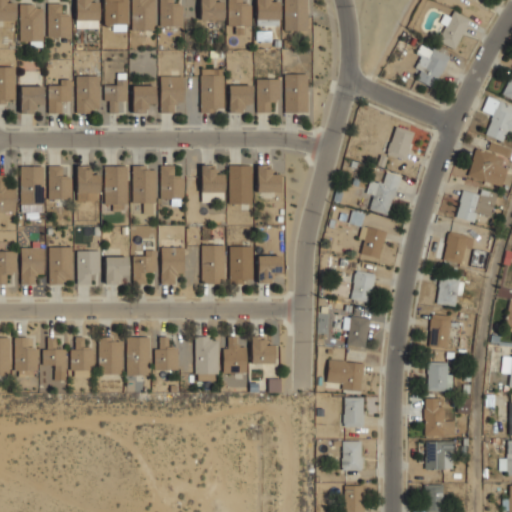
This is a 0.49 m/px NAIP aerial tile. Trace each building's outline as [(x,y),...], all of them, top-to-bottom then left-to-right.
[(97,21),(97,1),(88,1),(88,0),(75,0),(75,21),(97,21)] [(102,0),(103,22),(126,21),(125,0),(102,0)] [(130,0),(131,30),(154,29),(153,0),(130,0)] [(159,0),(159,25),(181,25),(181,1),(170,1),(170,0),(159,0)] [(199,0),(199,20),(222,19),(221,0),(199,0)] [(250,24),(249,0),(246,0),(245,0),(226,0),(228,25),(250,24)] [(268,0),(255,0),(256,26),(278,25),(278,1),(269,1),(268,0)] [(284,0),(284,29),(307,29),(307,0),(284,0)] [(0,1),(0,19),(13,20),(14,2),(0,1)] [(69,12),(59,12),(59,1),(47,1),(47,36),(69,36),(69,12)] [(42,5),(19,5),(18,41),(41,41),(42,5)] [(467,18),(452,12),(450,18),(447,17),(437,41),(455,48),(467,18)] [(440,72),(445,60),(428,53),(423,65),(440,72)] [(0,103),(5,104),(5,99),(14,99),(13,66),(0,66),(0,103)] [(202,74),(200,106),(219,107),(221,69),(210,69),(209,75),(202,74)] [(511,70),(501,94),(511,99),(511,70)] [(103,84),(103,101),(108,101),(108,112),(118,113),(118,100),(125,100),(126,73),(116,73),(116,85),(103,84)] [(284,111),(307,111),(307,73),(284,73),(284,111)] [(181,75),(159,75),(159,111),(170,111),(170,102),(181,102),(181,75)] [(97,76),(75,76),(76,110),(98,109),(97,76)] [(255,77),(255,111),(267,111),(267,101),(277,101),(277,77),(255,77)] [(70,80),(60,80),(60,86),(48,86),(48,106),(70,106),(70,80)] [(131,112),(142,112),(142,103),(154,103),(154,84),(131,84),(131,112)] [(229,85),(228,112),(241,112),(242,103),(250,103),(251,86),(229,85)] [(19,113),(33,113),(33,104),(42,104),(42,86),(19,86),(19,113)] [(484,134),(499,140),(504,129),(511,132),(511,105),(511,106),(487,96),(481,110),(492,115),(484,134)] [(403,159),(413,132),(395,126),(385,153),(403,159)] [(489,158),(483,157),(484,152),(474,150),(468,176),(484,180),(489,158)] [(251,163),(227,163),(227,203),(251,203),(251,163)] [(256,191),(279,191),(279,172),(268,172),(268,163),(256,163),(256,191)] [(200,191),(223,192),(223,172),(213,172),(213,164),(200,164),(200,191)] [(42,165),(19,166),(20,212),(43,212),(42,165)] [(47,197),(68,198),(69,176),(62,176),(62,166),(48,165),(47,197)] [(104,204),(127,204),(126,165),(103,166),(104,204)] [(131,202),(154,203),(155,169),(144,169),(144,165),(132,165),(131,202)] [(172,165),(160,165),(159,198),(181,199),(182,175),(172,175),(172,165)] [(98,192),(99,172),(77,171),(76,191),(98,192)] [(388,214),(397,175),(385,172),(382,183),(369,180),(366,192),(372,194),(369,210),(388,214)] [(0,210),(15,210),(14,184),(6,184),(5,175),(0,174),(0,210)] [(455,217),(473,221),(475,213),(489,216),(494,192),(479,189),(478,194),(461,190),(455,217)] [(384,232),(361,225),(358,237),(364,239),(360,252),(376,257),(384,232)] [(442,259),(461,263),(466,235),(447,232),(442,259)] [(201,245),(201,280),(210,280),(210,282),(223,282),(223,245),(201,245)] [(228,246),(229,282),(252,281),(250,245),(228,246)] [(48,283),(71,282),(70,246),(48,247),(48,283)] [(43,274),(43,247),(20,247),(21,284),(34,284),(33,274),(43,274)] [(15,251),(0,250),(0,282),(6,283),(6,272),(14,272),(15,251)] [(75,250),(76,284),(90,283),(90,273),(97,273),(97,250),(75,250)] [(131,255),(132,283),(145,283),(144,272),(155,271),(154,250),(144,250),(144,255),(131,255)] [(270,283),(271,273),(279,273),(280,255),(256,255),(256,283),(270,283)] [(127,274),(126,256),(103,256),(104,284),(118,283),(117,274),(127,274)] [(374,276),(355,272),(350,296),(368,301),(374,276)] [(454,306),(455,294),(460,295),(462,281),(438,278),(435,303),(454,306)] [(428,346),(447,347),(448,315),(429,314),(428,346)] [(347,344),(363,346),(364,340),(355,339),(356,334),(348,333),(347,344)] [(41,365),(53,365),(53,380),(65,380),(64,348),(55,348),(55,336),(46,336),(46,348),(41,348),(41,365)] [(125,337),(125,375),(149,375),(148,336),(125,337)] [(153,370),(176,369),(176,347),(167,347),(167,336),(158,336),(158,348),(153,348),(153,370)] [(8,337),(0,337),(0,375),(9,375),(8,337)] [(35,349),(27,348),(27,337),(14,337),(13,376),(35,377),(35,349)] [(215,380),(216,338),(196,337),(194,379),(215,380)] [(272,346),(264,346),(264,337),(250,337),(250,362),(272,362),(272,346)] [(97,373),(120,374),(120,340),(98,339),(97,373)] [(222,345),(222,372),(244,372),(245,345),(222,345)] [(69,369),(91,370),(92,348),(70,347),(69,369)] [(511,354),(511,357),(503,357),(502,370),(510,370),(509,388),(511,387),(511,354)] [(326,382),(341,382),(341,389),(360,390),(361,361),(327,360),(326,382)] [(426,389),(446,390),(447,362),(426,362),(426,389)] [(268,392),(279,392),(279,378),(267,378),(268,392)] [(362,425),(361,397),(342,397),(343,426),(362,425)] [(423,435),(453,435),(453,421),(443,421),(442,406),(436,406),(436,397),(423,398),(423,435)] [(468,411),(468,398),(457,398),(457,412),(468,411)] [(498,458),(499,464),(505,464),(505,474),(511,474),(511,440),(506,441),(506,458),(498,458)] [(360,441),(341,441),(341,469),(360,469),(360,441)] [(451,467),(450,443),(424,444),(425,469),(451,467)] [(361,511),(361,484),(344,484),(344,511),(361,511)] [(423,484),(423,511),(440,511),(440,484),(423,484)]
